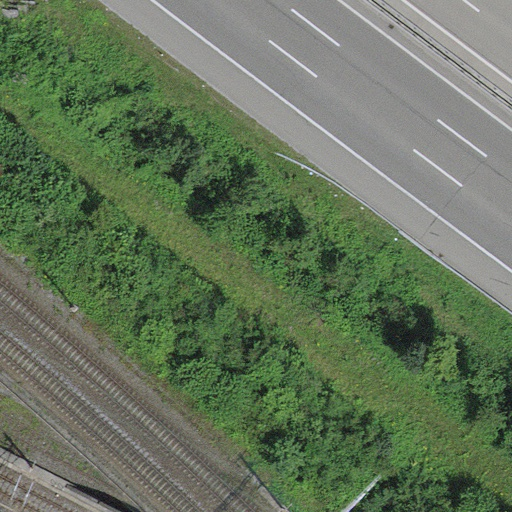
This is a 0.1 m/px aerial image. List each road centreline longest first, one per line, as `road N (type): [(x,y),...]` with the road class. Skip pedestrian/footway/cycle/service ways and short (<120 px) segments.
road 1 (track): [(0,106),(334,361),(492,511)]
road 2 (motorway): [(248,0),(511,199)]
